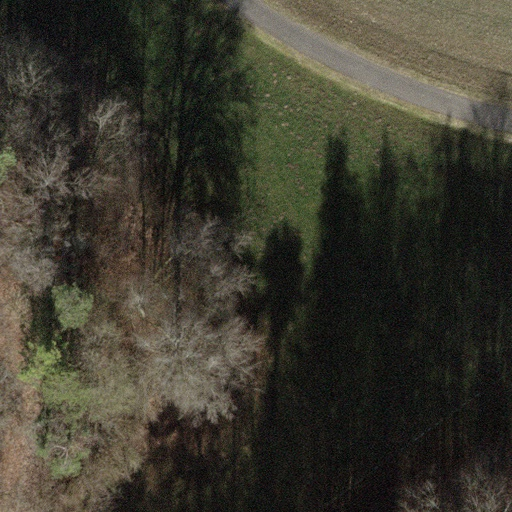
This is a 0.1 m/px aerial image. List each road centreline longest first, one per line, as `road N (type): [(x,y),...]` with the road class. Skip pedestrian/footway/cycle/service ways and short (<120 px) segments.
road 1 (track): [(17,511),(42,415),(48,292),(0,225)]
road 2 (residential): [(247,0),(384,85),(511,124)]
